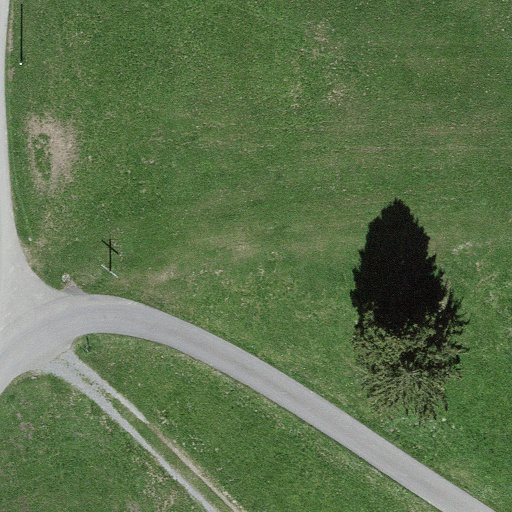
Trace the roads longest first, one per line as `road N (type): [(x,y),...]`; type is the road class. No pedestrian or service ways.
road 1 (unclassified): [(0,355),(34,311),(145,313),(365,431),(485,511)]
road 2 (track): [(232,511),(34,311),(0,197)]
